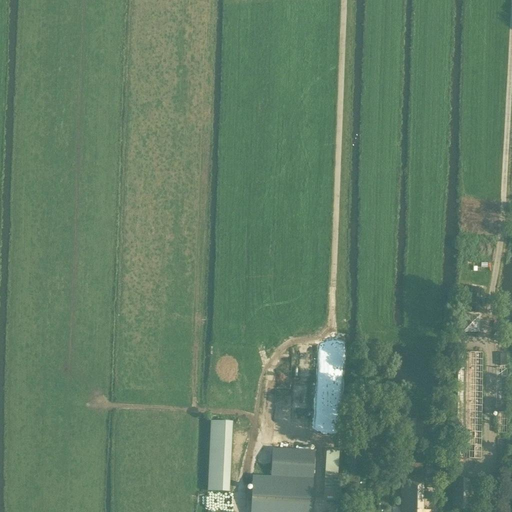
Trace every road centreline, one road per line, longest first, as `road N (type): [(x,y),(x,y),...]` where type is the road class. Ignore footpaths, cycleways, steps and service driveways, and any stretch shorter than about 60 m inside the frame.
road 1 (track): [(344,0),(332,340)]
road 2 (track): [(511,87),(490,306)]
